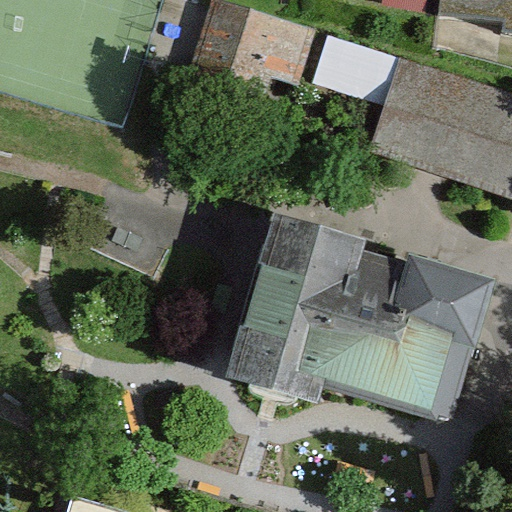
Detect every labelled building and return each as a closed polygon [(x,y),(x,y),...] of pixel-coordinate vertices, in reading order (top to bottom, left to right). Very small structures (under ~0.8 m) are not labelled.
[(511,0),(425,0),(424,19),(511,27),(511,0)] [(304,31),(207,1),(183,80),(280,110),(304,31)] [(511,169),(511,96),(321,39),(301,107),(363,126),(353,159),(502,204),(511,169)] [(487,287),(279,223),(233,373),(317,399),(324,375),(449,413),(487,287)] [(122,511),(76,498),(71,511),(122,511)]
